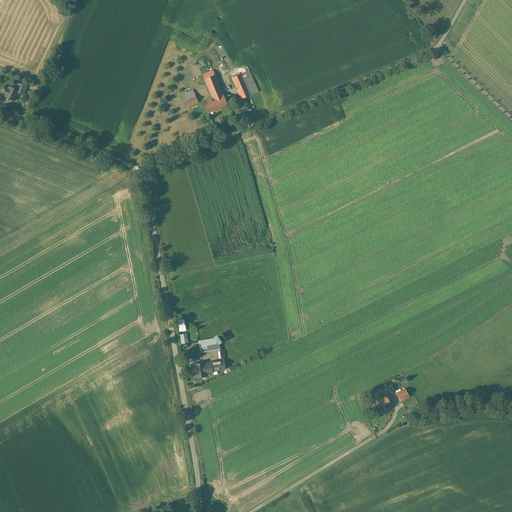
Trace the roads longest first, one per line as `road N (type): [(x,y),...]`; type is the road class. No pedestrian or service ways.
road 1 (unclassified): [(144,170),(197,511)]
road 2 (unclassified): [(437,48),(144,170)]
road 3 (unclassified): [(0,110),(144,170)]
